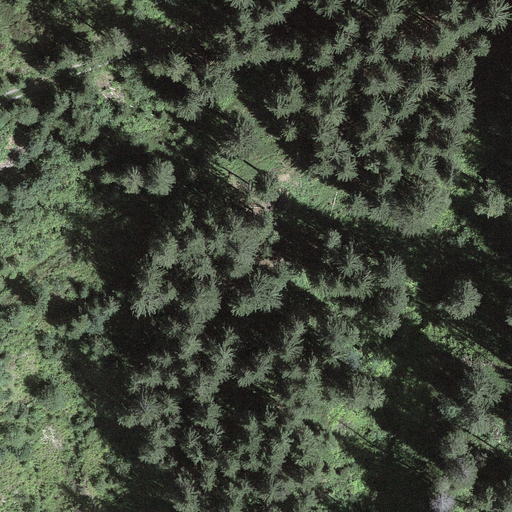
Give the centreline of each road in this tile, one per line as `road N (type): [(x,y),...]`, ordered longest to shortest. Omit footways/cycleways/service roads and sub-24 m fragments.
road 1 (track): [(0,302),(180,168),(344,0)]
road 2 (track): [(0,99),(141,45)]
road 3 (track): [(141,45),(255,0)]
